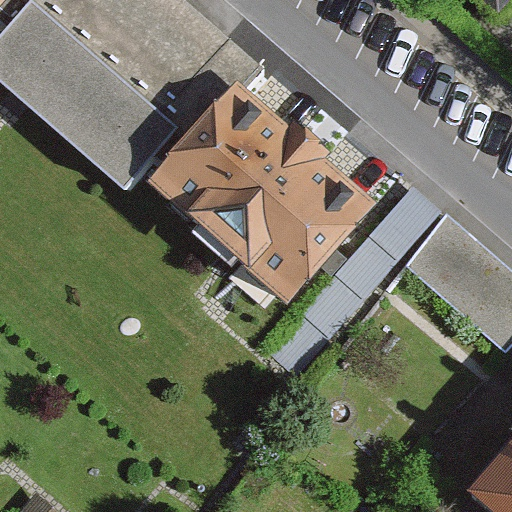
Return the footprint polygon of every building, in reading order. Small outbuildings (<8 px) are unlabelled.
[(0,0),(0,11),(10,0),(0,0)] [(277,74),(195,0),(10,0),(0,11),(0,43),(167,195),(258,95),(277,74)] [(396,220),(258,95),(167,195),(305,320),(396,220)] [(511,344),(511,274),(446,218),(405,267),(506,353),(511,344)] [(483,511),(511,511),(511,451),(470,500),(483,511)]
